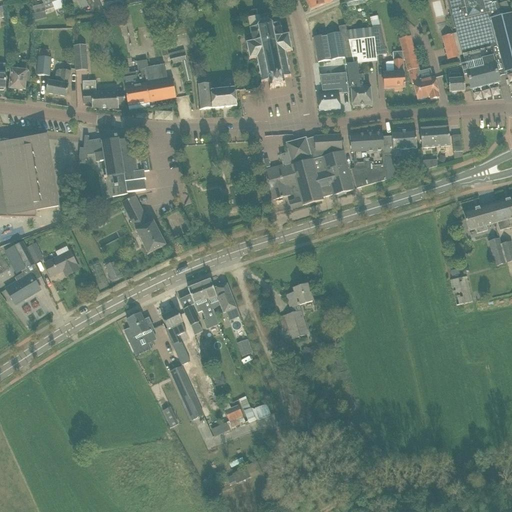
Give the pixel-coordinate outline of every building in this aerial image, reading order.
[(41,0),(46,11),(54,8),(52,3),(59,0),(41,0)] [(85,0),(86,2),(92,13),(126,7),(123,0),(114,0),(99,3),(97,0),(85,0)] [(306,0),(311,10),(324,5),(332,1),(331,0),(306,0)] [(511,15),(511,14),(502,16),(496,0),(446,0),(453,29),(455,28),(462,55),(463,55),(465,64),(461,64),(464,76),(465,76),(465,75),(467,74),(472,90),(500,83),(497,73),(505,71),(505,73),(506,73),(505,70),(511,68),(511,15)] [(43,5),(32,7),(33,15),(41,13),(41,12),(45,12),(44,8),(43,5)] [(247,18),(252,42),(246,44),(249,60),(256,59),(261,83),(262,84),(262,83),(269,81),(270,88),(269,90),(270,90),(271,89),(284,86),(285,87),(286,86),(284,85),(283,78),(289,77),(290,78),(291,77),(289,68),(286,52),(291,51),(292,52),(293,51),(289,35),(288,34),(287,26),(280,27),(279,23),(278,23),(278,21),(268,14),(247,18)] [(55,20),(47,22),(48,29),(56,28),(55,20)] [(379,20),(371,21),(373,28),(380,28),(379,20)] [(326,36),(314,38),(318,63),(344,58),(345,66),(346,65),(353,63),(348,41),(349,41),(345,26),(338,27),(340,33),(327,35),(326,35),(326,36)] [(380,28),(373,28),(374,38),(376,56),(386,55),(380,28)] [(454,35),(442,38),(445,48),(448,60),(462,56),(459,45),(457,34),(454,35)] [(410,37),(399,40),(405,62),(407,72),(408,71),(412,85),(413,84),(418,101),(430,98),(430,100),(439,98),(437,88),(434,78),(433,78),(431,73),(430,70),(419,72),(418,69),(410,37)] [(353,63),(346,65),(348,76),(349,89),(351,88),(352,107),(372,105),(371,95),(370,86),(365,87),(364,75),(358,75),(357,64),(376,62),(376,56),(374,38),(349,41),(348,41),(353,63)] [(73,47),(75,72),(88,71),(86,46),(73,47)] [(48,58),(49,50),(39,49),(38,57),(37,57),(36,76),(50,77),(51,58),(48,58)] [(180,63),(185,83),(192,81),(187,62),(186,62),(183,50),(168,54),(171,65),(180,63)] [(135,76),(121,79),(125,89),(126,97),(128,107),(176,98),(174,88),(172,80),(167,81),(164,65),(148,68),(147,60),(137,62),(138,70),(137,70),(138,72),(135,73),(135,76)] [(404,86),(404,73),(403,60),(392,61),(393,70),(394,70),(394,73),(384,74),(385,90),(404,89),(404,86)] [(10,89),(24,90),(25,81),(28,81),(29,75),(35,75),(36,64),(26,64),(26,61),(21,61),(21,67),(12,66),(10,89)] [(121,79),(130,76),(126,63),(117,66),(121,79)] [(48,81),(47,84),(46,94),(66,97),(71,72),(61,70),(59,70),(56,72),(54,82),(48,81)] [(325,94),(317,94),(319,112),(346,109),(344,91),(349,90),(349,89),(348,76),(321,79),(320,75),(320,79),(322,92),(324,91),(325,94)] [(448,75),(448,81),(449,93),(465,91),(464,79),(460,79),(459,75),(448,75)] [(92,104),(92,110),(119,109),(118,106),(124,106),(124,92),(118,92),(117,91),(96,92),(95,81),(82,82),(83,105),(92,104)] [(198,83),(199,100),(200,100),(201,110),(212,109),(237,107),(235,89),(211,92),(210,84),(207,85),(207,82),(198,83)] [(448,128),(434,129),(436,148),(450,147),(448,128)] [(436,148),(434,129),(420,130),(422,149),(436,148)] [(417,149),(415,131),(392,132),(392,137),(383,138),(384,157),(400,156),(400,150),(417,149)] [(354,170),(351,170),(356,189),(387,181),(385,168),(384,157),(383,138),(382,133),(350,135),(351,154),(353,154),(354,170)] [(452,136),(453,153),(462,152),(461,135),(452,136)] [(282,166),(264,171),(270,191),(273,201),(290,196),(289,190),(288,186),(295,184),(296,185),(297,185),(299,191),(292,193),(294,201),(288,202),(291,210),(292,210),(303,207),(303,206),(321,201),(323,201),(322,198),(333,196),(335,196),(352,191),(353,191),(343,152),(342,152),(342,150),(341,136),(322,137),(314,137),(315,140),(306,143),(305,139),(295,142),(289,153),(279,155),(282,164),(282,166)] [(23,141),(23,139),(0,138),(0,217),(36,218),(36,211),(58,207),(47,137),(23,141)] [(94,154),(96,162),(104,161),(107,179),(108,178),(111,197),(112,197),(112,198),(128,195),(127,193),(145,190),(143,180),(145,180),(144,172),(149,171),(146,157),(142,158),(141,157),(140,157),(139,152),(134,153),(132,139),(119,141),(119,140),(101,143),(103,153),(94,154)] [(121,204),(148,255),(166,246),(153,222),(149,224),(135,197),(121,204)] [(511,198),(489,205),(494,224),(497,224),(499,231),(511,228),(509,220),(511,218),(511,198)] [(494,224),(489,205),(463,213),(468,232),(475,230),(476,234),(487,231),(486,227),(494,224)] [(23,271),(34,265),(22,242),(11,248),(23,271)] [(500,245),(502,252),(502,254),(503,253),(511,251),(509,243),(500,245)] [(27,248),(34,264),(43,260),(36,244),(27,248)] [(44,264),(46,269),(50,277),(58,274),(57,272),(63,270),(66,277),(79,270),(69,251),(68,252),(66,247),(55,253),(58,257),(44,264)] [(502,254),(502,252),(492,254),(496,266),(505,263),(503,253),(502,254)] [(120,275),(116,267),(113,268),(110,264),(105,267),(111,279),(120,275)] [(16,281),(5,288),(15,305),(34,293),(32,290),(38,287),(30,273),(24,277),(22,274),(15,279),(16,281)] [(472,303),(466,277),(449,281),(455,306),(472,303)] [(236,309),(230,292),(225,294),(222,286),(217,288),(217,289),(214,290),(210,280),(188,289),(194,305),(198,314),(202,312),(205,320),(203,321),(206,330),(218,325),(218,323),(209,301),(217,298),(223,314),(236,309)] [(279,318),(282,329),(278,330),(281,340),(290,337),(291,340),(308,335),(299,307),(312,302),(307,285),(294,290),(295,294),(287,296),(292,314),(279,318)] [(199,323),(191,306),(183,310),(191,326),(194,336),(203,332),(200,326),(199,326),(198,323),(199,323)] [(161,317),(166,326),(168,330),(171,336),(177,333),(174,327),(183,323),(177,310),(161,317)] [(131,329),(129,330),(133,339),(132,340),(140,355),(151,350),(144,334),(148,332),(140,314),(127,320),(131,329)] [(236,344),(241,358),(252,354),(247,340),(236,344)] [(173,347),(180,362),(190,357),(183,342),(173,347)] [(305,355),(317,351),(315,343),(303,346),(305,355)] [(195,397),(182,368),(170,373),(183,402),(195,397)] [(225,412),(229,422),(242,417),(238,406),(225,412)] [(163,412),(167,420),(174,416),(170,408),(163,412)] [(243,412),(248,424),(255,421),(250,409),(243,412)] [(211,430),(214,438),(230,430),(227,423),(211,430)] [(232,475),(236,485),(251,478),(246,468),(232,475)]
